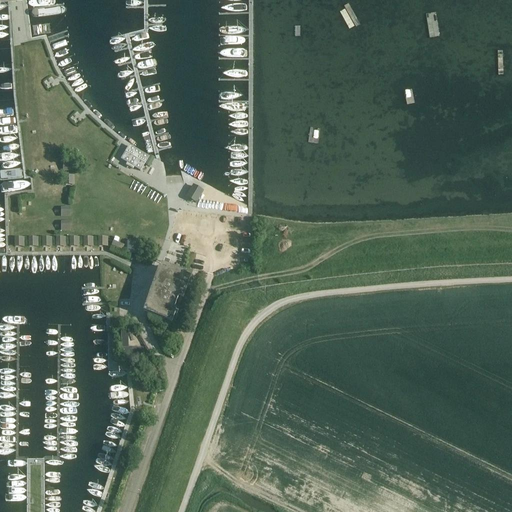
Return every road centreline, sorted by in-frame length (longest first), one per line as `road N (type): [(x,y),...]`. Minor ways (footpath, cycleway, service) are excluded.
road 1 (unclassified): [(180,511),(241,338),(264,313),(284,299),(323,293),(511,279)]
road 2 (residential): [(129,511),(204,307)]
